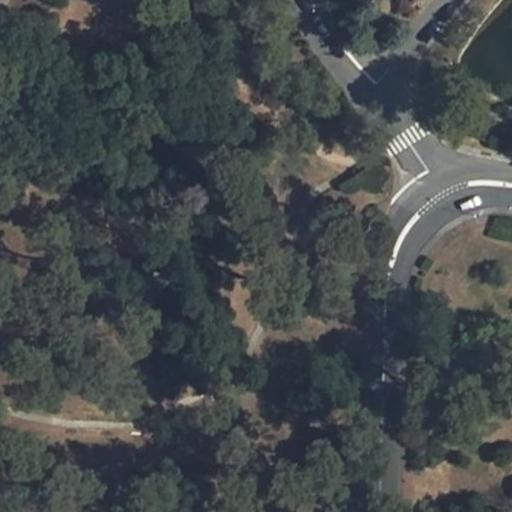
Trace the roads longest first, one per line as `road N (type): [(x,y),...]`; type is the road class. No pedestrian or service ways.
road 1 (residential): [(383,511),(386,271),(400,234),(440,195)]
road 2 (residential): [(368,87),(440,195)]
road 3 (residential): [(285,0),(368,87)]
